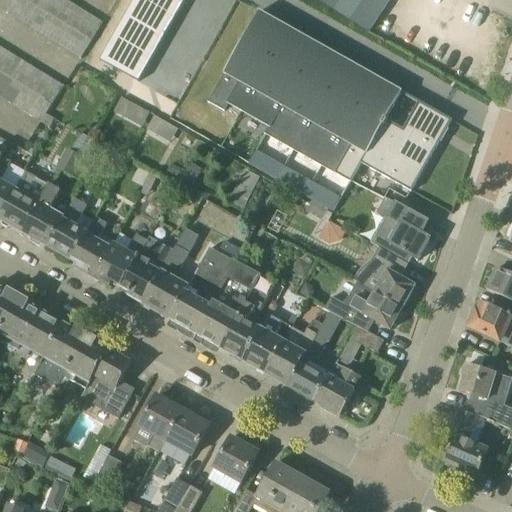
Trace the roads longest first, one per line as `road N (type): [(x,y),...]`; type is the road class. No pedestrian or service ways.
road 1 (residential): [(0,259),(386,476)]
road 2 (residential): [(386,476),(490,180)]
